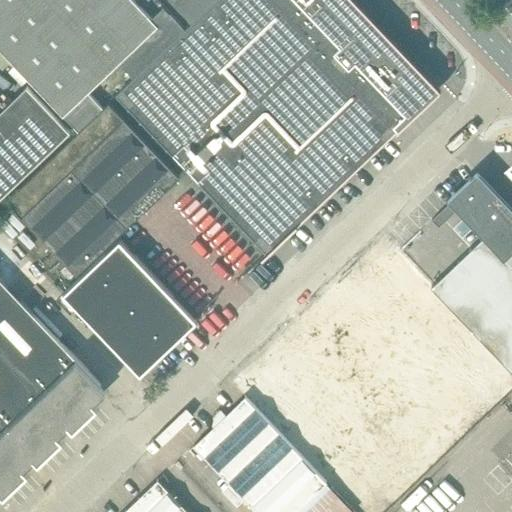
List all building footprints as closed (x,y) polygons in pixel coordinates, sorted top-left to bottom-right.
[(0,0),(0,48),(78,131),(102,107),(87,91),(118,61),(133,77),(183,29),(169,14),(157,26),(132,0),(0,0)] [(356,0),(213,0),(183,29),(133,77),(115,94),(267,254),(441,88),(356,0)] [(211,0),(172,0),(191,20),(211,0)] [(0,195),(69,130),(27,85),(0,110),(0,195)] [(179,176),(108,102),(102,107),(78,131),(5,200),(76,274),(179,176)] [(511,160),(502,170),(511,180),(511,160)] [(511,205),(477,169),(448,197),(451,201),(432,219),(439,227),(458,208),(484,235),(431,286),(479,336),(511,371),(511,205)] [(196,319),(119,238),(63,292),(140,373),(196,319)] [(376,272),(353,294),(370,313),(394,291),(376,272)] [(106,389),(0,277),(0,351),(69,424),(70,424),(94,401),(94,400),(106,389)] [(394,291),(370,313),(388,331),(411,309),(394,291)] [(353,294),(325,320),(343,339),(370,313),(353,294)] [(411,309),(388,331),(406,350),(429,328),(411,309)] [(370,313),(343,339),(361,357),(388,331),(370,313)] [(429,328),(406,350),(424,368),(446,347),(429,328)] [(388,331),(361,357),(378,376),(406,350),(388,331)] [(446,347),(424,368),(441,387),(464,365),(446,347)] [(406,350),(378,376),(396,395),(424,368),(406,350)] [(59,434),(69,424),(0,351),(0,420),(35,457),(59,434)] [(279,365),(246,396),(264,414),(297,383),(279,365)] [(464,365),(441,387),(459,405),(482,384),(464,365)] [(424,368),(396,395),(414,413),(441,387),(424,368)] [(297,383),(264,414),(281,433),(314,402),(297,383)] [(482,384),(459,405),(477,424),(499,402),(482,384)] [(441,387),(414,413),(431,432),(459,405),(441,387)] [(244,397),(193,445),(257,511),(352,511),(325,483),(244,397)] [(314,402),(281,433),(299,451),(332,420),(314,402)] [(459,405),(431,432),(449,450),(477,424),(459,405)] [(35,457),(0,420),(0,490),(24,467),(35,457)] [(332,420),(299,451),(317,470),(350,439),(332,420)] [(350,439),(317,470),(334,488),(367,457),(350,439)] [(367,457),(334,488),(352,507),(385,476),(367,457)] [(385,476),(352,507),(356,511),(383,511),(402,494),(385,476)] [(123,511),(189,511),(158,479),(123,511)]
